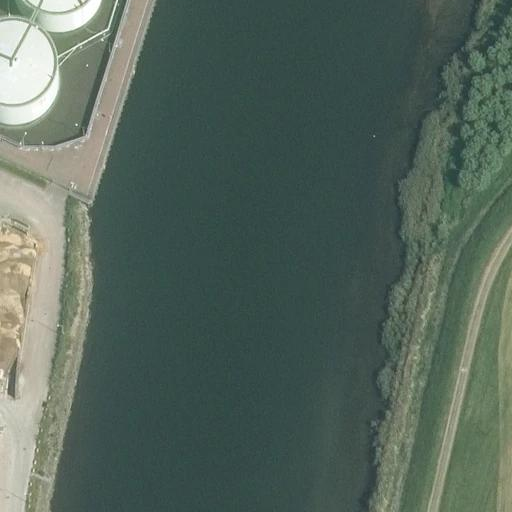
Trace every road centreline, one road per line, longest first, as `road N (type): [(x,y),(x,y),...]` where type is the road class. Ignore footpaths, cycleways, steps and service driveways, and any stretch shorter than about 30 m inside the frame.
road 1 (track): [(434,511),(481,297),(511,234)]
road 2 (unknown): [(0,401),(30,422),(26,511)]
